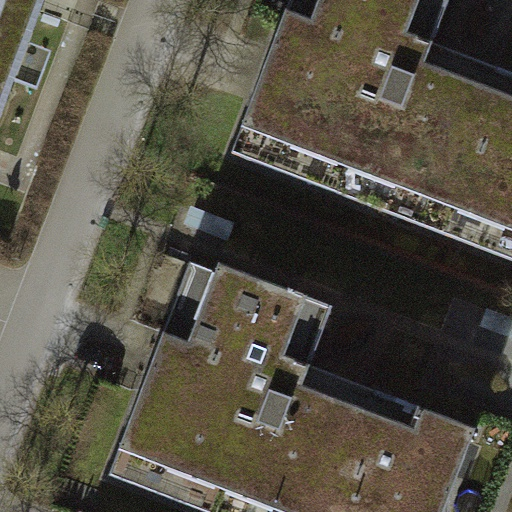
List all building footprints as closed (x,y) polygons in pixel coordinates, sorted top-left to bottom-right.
[(0,0),(0,96),(36,0),(0,0)] [(286,0),(237,138),(511,237),(511,78),(428,49),(446,0),(286,0)] [(233,221),(192,207),(185,226),(226,241),(233,221)] [(213,273),(190,265),(110,469),(221,511),(438,511),(472,427),(307,362),(328,306),(217,263),(213,273)] [(511,317),(486,308),(479,327),(511,339),(511,317)]
